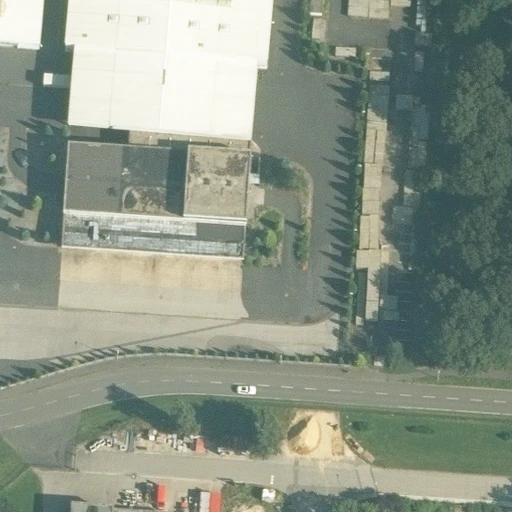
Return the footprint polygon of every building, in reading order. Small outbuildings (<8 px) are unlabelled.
[(42,0),(0,0),(0,47),(38,51),(42,0)] [(68,0),(64,53),(255,70),(265,71),(271,0),(68,0)] [(321,0),(309,0),(308,17),(320,18),(321,0)] [(255,70),(74,54),(67,133),(249,149),(255,70)] [(249,150),(128,142),(127,156),(248,165),(249,150)] [(127,156),(67,152),(62,221),(63,221),(61,242),(242,254),(244,233),(249,165),(248,165),(127,156)]
